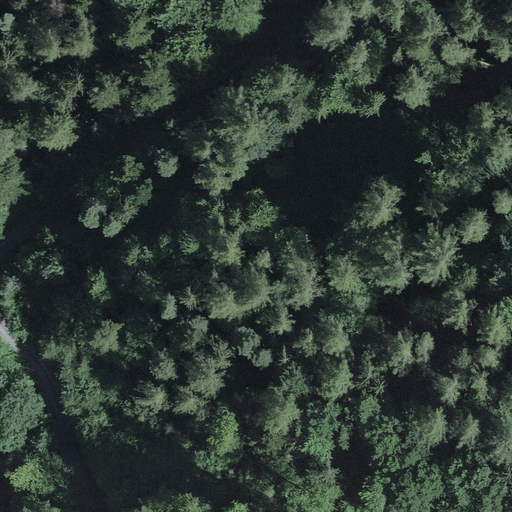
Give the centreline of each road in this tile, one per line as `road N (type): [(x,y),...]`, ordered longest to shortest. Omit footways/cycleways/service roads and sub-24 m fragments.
road 1 (track): [(59,418),(65,385),(41,296),(70,273),(122,250),(174,202),(319,183),(453,109),(511,95)]
road 2 (track): [(292,0),(227,77),(124,127),(54,208),(0,249)]
road 3 (track): [(0,317),(51,384),(65,441),(97,511)]
